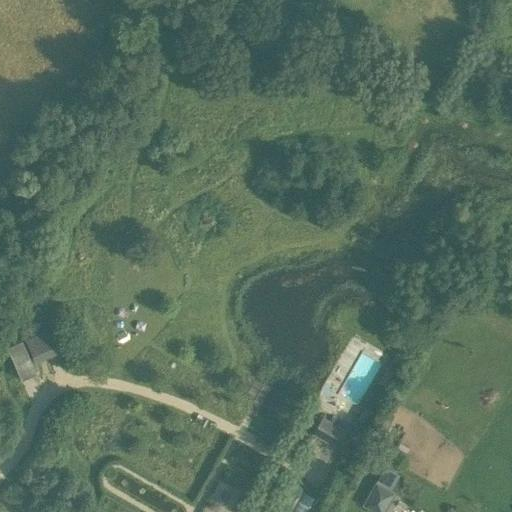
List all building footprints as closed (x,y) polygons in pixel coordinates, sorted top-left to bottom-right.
[(26,342),(34,361),(57,351),(49,332),(26,342)] [(344,384),(339,391),(354,403),(359,395),(344,384)] [(380,406),(365,436),(379,443),(395,413),(380,406)] [(347,430),(339,425),(329,443),(337,447),(347,430)] [(375,511),(383,511),(395,492),(376,481),(362,504),(375,511)]
